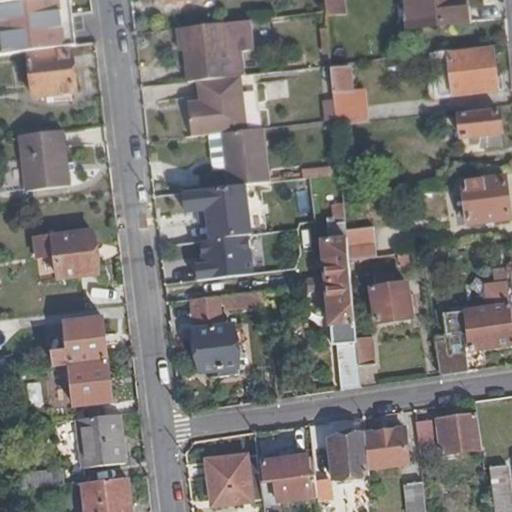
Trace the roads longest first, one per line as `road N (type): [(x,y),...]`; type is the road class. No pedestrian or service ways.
road 1 (residential): [(162,433),(111,0)]
road 2 (residential): [(162,433),(511,382)]
